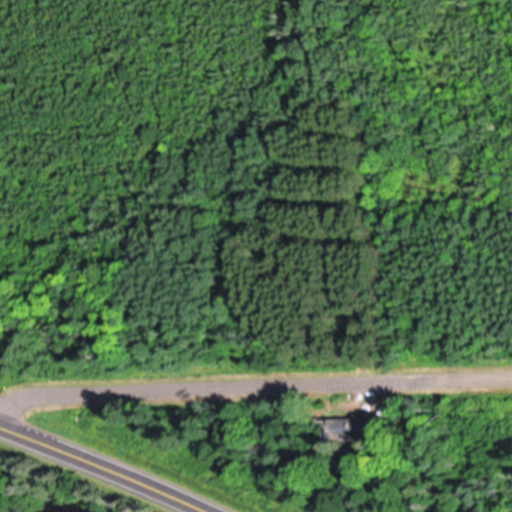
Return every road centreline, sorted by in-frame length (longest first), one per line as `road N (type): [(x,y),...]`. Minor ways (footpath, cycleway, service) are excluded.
road 1 (residential): [(0,408),(49,393),(511,375)]
road 2 (primary): [(217,511),(0,424)]
